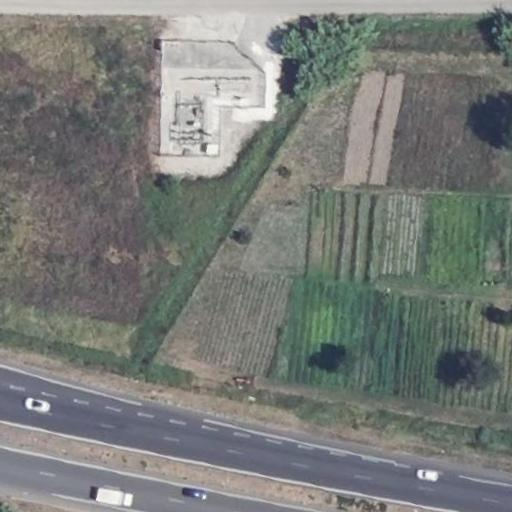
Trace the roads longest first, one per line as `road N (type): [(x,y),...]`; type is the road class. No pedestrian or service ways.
road 1 (residential): [(472,0),(0,0)]
road 2 (motorway): [(399,478),(0,372)]
road 3 (motorway): [(399,478),(0,400)]
road 4 (motorway): [(0,459),(244,511)]
